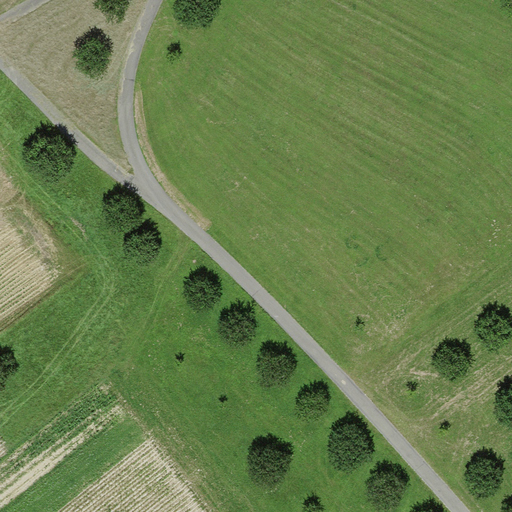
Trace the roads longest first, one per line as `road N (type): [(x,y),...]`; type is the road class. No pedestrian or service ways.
road 1 (track): [(0,63),(88,151),(230,263),(451,511)]
road 2 (track): [(152,198),(129,122),(126,78),(150,0)]
